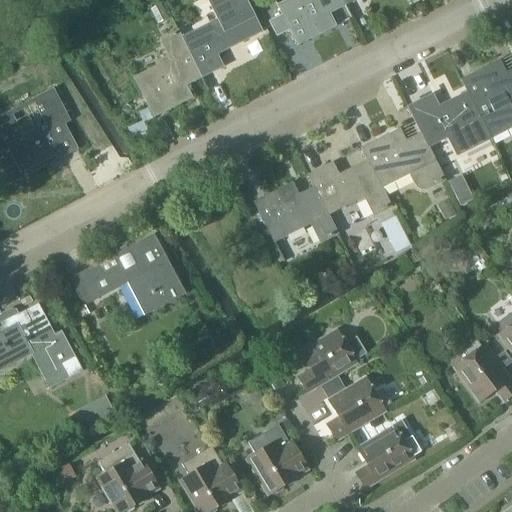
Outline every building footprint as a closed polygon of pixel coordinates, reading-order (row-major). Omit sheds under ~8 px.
[(220,20),(183,38),(182,39),(202,78),(224,67),(217,54),(263,31),(256,18),(244,25),(231,0),(214,0),(211,2),(220,20)] [(276,0),(265,0),(270,9),(278,5),(276,0)] [(289,0),(278,6),(283,15),(290,31),(298,46),(337,26),(331,14),(346,6),(342,0),(289,0)] [(283,15),(269,22),(277,38),(290,31),(283,15)] [(182,39),(183,38),(179,30),(177,32),(170,36),(171,37),(163,41),(172,59),(134,79),(154,118),(193,98),(187,86),(202,78),(182,39)] [(461,81),(468,94),(481,121),(482,120),(492,140),(493,140),(493,139),(511,129),(511,71),(505,75),(499,62),(461,81)] [(34,104),(45,125),(24,136),(11,112),(0,117),(0,161),(4,159),(14,177),(53,157),(56,162),(78,150),(65,126),(71,123),(54,90),(53,90),(54,93),(34,104)] [(408,108),(422,136),(422,135),(428,148),(429,148),(449,137),(451,140),(456,146),(463,148),(470,147),(473,145),(475,148),(491,140),(492,140),(482,120),(481,121),(468,94),(440,108),(433,95),(408,108)] [(361,149),(368,163),(369,162),(382,189),(382,188),(410,175),(415,186),(417,188),(421,190),(424,191),(429,189),(444,182),(446,181),(429,148),(428,148),(422,135),(422,136),(406,143),(400,130),(361,149)] [(308,176),(315,190),(315,189),(328,216),(329,215),(365,197),(374,216),(391,209),(392,210),(393,209),(382,188),(382,189),(369,162),(368,163),(340,177),(333,163),(308,176)] [(315,189),(315,190),(299,197),(292,184),(254,203),(274,243),(311,224),(321,242),(337,236),(337,237),(339,236),(329,215),(328,216),(315,189)] [(469,192),(456,198),(461,207),(473,200),(469,192)] [(447,198),(435,205),(443,221),(455,214),(447,198)] [(402,231),(389,238),(396,253),(410,246),(402,231)] [(103,297),(101,294),(129,279),(147,315),(184,295),(154,237),(71,281),(85,307),(103,297)] [(431,244),(417,252),(422,260),(436,251),(431,244)] [(415,252),(407,257),(412,265),(420,260),(415,252)] [(17,328),(0,336),(0,367),(30,352),(46,382),(60,375),(55,366),(75,357),(62,332),(54,336),(39,306),(13,320),(17,328)] [(511,313),(496,325),(501,332),(500,333),(511,349),(511,313)] [(227,330),(213,337),(220,351),(234,343),(227,330)] [(299,379),(306,391),(354,362),(367,354),(357,337),(344,345),(337,333),(301,354),(311,371),(299,379)] [(511,394),(511,386),(500,371),(493,361),(483,347),(481,348),(475,340),(462,349),(468,357),(455,367),(480,401),(496,389),(504,400),(511,394)] [(511,362),(505,352),(493,361),(500,371),(511,362)] [(273,366),(264,371),(269,380),(278,374),(273,366)] [(430,381),(427,375),(419,380),(422,386),(430,381)] [(382,409),(391,404),(383,390),(374,395),(366,381),(330,403),(340,420),(328,427),(335,439),(383,410),(382,409)] [(225,391),(222,385),(214,389),(218,395),(225,391)] [(205,394),(195,400),(200,408),(210,402),(205,394)] [(109,398),(77,413),(85,430),(117,415),(109,398)] [(394,429),(358,451),(369,468),(357,475),(364,487),(412,458),(411,457),(420,452),(401,421),(392,426),(394,429)] [(248,459),(269,495),(272,493),(277,494),(283,491),(284,486),(297,478),(295,475),(306,469),(291,444),(289,445),(277,425),(265,433),(272,445),(248,459)] [(448,430),(447,436),(450,441),(456,442),(461,438),(462,432),(459,427),(453,426),(448,430)] [(153,438),(143,444),(149,454),(155,450),(157,444),(153,438)] [(105,475),(99,479),(118,511),(130,511),(133,510),(134,505),(147,498),(145,494),(156,488),(142,463),(140,464),(128,445),(98,463),(105,475)] [(181,465),(188,477),(182,481),(200,511),(215,511),(216,511),(217,507),(230,500),(228,496),(239,490),(225,465),(222,466),(211,447),(181,465)] [(59,469),(37,483),(40,490),(63,477),(59,469)]
